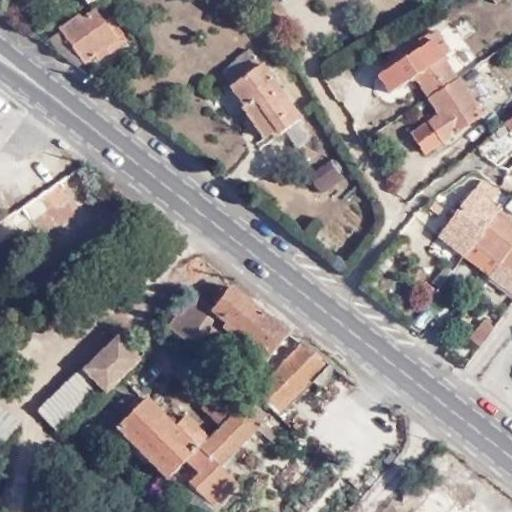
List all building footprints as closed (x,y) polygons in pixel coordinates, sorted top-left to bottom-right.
[(112,33),(108,28),(95,10),(83,19),(79,16),(59,30),(70,46),(84,64),(94,57),(97,60),(106,53),(103,49),(125,35),(120,28),(112,33)] [(116,22),(108,28),(112,33),(120,28),(116,22)] [(70,46),(59,30),(48,38),(60,53),(70,46)] [(416,80),(427,99),(457,78),(443,56),(437,47),(443,42),(444,41),(437,30),(409,50),(411,54),(377,77),(390,97),(416,80)] [(298,42),(290,47),(295,54),(302,49),(298,42)] [(437,47),(443,56),(450,52),(443,42),(437,47)] [(254,100),(276,131),(278,135),(301,119),(261,65),(229,87),(243,107),(254,100)] [(484,114),(459,77),(457,78),(427,99),(437,114),(409,132),(423,154),(484,114)] [(264,141),(276,131),(254,100),(243,107),(241,109),(264,141)] [(0,127),(10,114),(0,106),(0,127)] [(511,117),(504,124),(504,125),(494,133),(501,138),(510,131),(511,133),(511,117)] [(93,177),(84,163),(44,191),(21,207),(33,223),(29,227),(36,237),(41,234),(55,254),(79,237),(69,223),(84,212),(70,193),(93,177)] [(328,163),(307,177),(321,195),(342,177),(328,163)] [(438,238),(463,258),(499,209),(490,202),(499,192),(486,182),(479,184),(438,238)] [(361,199),(346,206),(357,229),(372,221),(361,199)] [(442,209),(434,202),(429,209),(436,215),(442,209)] [(463,258),(490,277),(511,248),(511,218),(499,209),(463,258)] [(0,222),(0,245),(16,235),(5,219),(0,222)] [(104,250),(127,230),(116,219),(88,244),(96,253),(102,248),(104,250)] [(511,248),(490,277),(511,293),(511,248)] [(272,354),(290,332),(231,286),(212,307),(211,310),(226,322),(201,353),(209,360),(222,345),(256,373),(272,354)] [(17,298),(8,287),(0,293),(0,298),(8,307),(17,298)] [(211,310),(212,307),(194,293),(167,327),(186,340),(176,350),(187,358),(194,349),(201,353),(226,322),(211,310)] [(469,339),(480,347),(494,328),(484,320),(469,339)] [(283,364),(303,343),(290,332),(272,354),(283,364)] [(83,369),(105,392),(140,359),(117,335),(83,369)] [(328,363),(303,343),(283,364),(259,387),(253,394),(278,413),(309,382),(328,363)] [(339,371),(328,363),(309,382),(322,392),(339,371)] [(253,394),(259,387),(233,368),(228,374),(253,394)] [(59,437),(105,392),(83,369),(36,415),(59,437)] [(219,427),(244,402),(223,382),(199,406),(219,427)] [(244,402),(263,419),(268,413),(251,395),(244,402)] [(118,426),(169,477),(188,459),(207,439),(186,416),(175,425),(147,398),(118,426)] [(207,439),(188,459),(200,472),(191,481),(216,506),(240,483),(221,465),(257,428),(273,441),(279,434),(263,419),(244,402),(219,427),(217,429),(207,439)] [(0,443),(3,445),(20,424),(0,408),(0,443)] [(337,511),(358,489),(323,458),(281,504),(290,511),(337,511)] [(413,511),(471,511),(458,499),(456,500),(439,485),(413,511)] [(484,511),(464,493),(458,499),(471,511),(484,511)]
